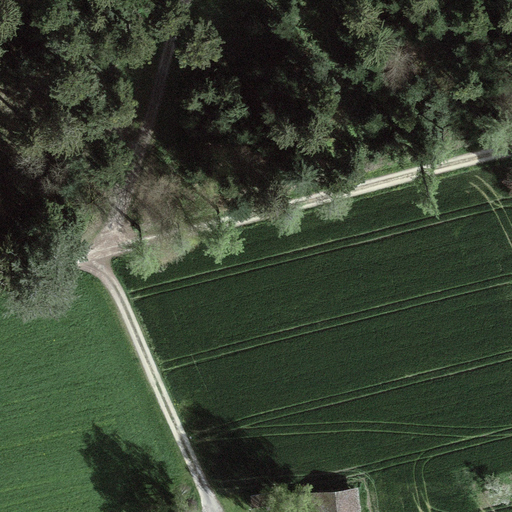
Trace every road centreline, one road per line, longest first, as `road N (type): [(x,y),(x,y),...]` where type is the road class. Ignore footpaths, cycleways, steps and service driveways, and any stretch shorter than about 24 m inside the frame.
road 1 (track): [(511,154),(90,261)]
road 2 (track): [(187,0),(126,188),(90,261)]
